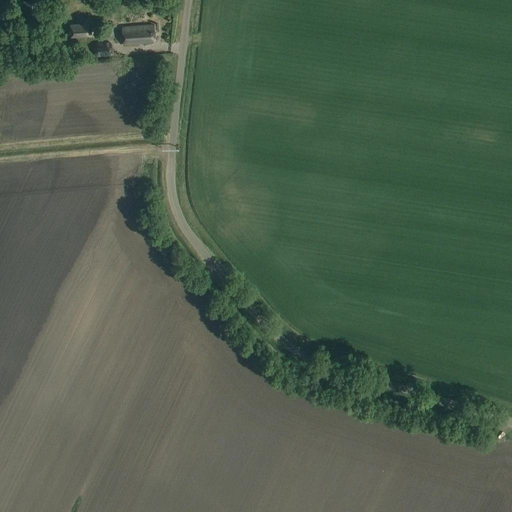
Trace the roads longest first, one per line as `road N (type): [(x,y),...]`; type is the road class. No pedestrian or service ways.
road 1 (unclassified): [(511,424),(300,354),(187,234),(170,171),(188,0)]
road 2 (track): [(174,132),(0,147)]
